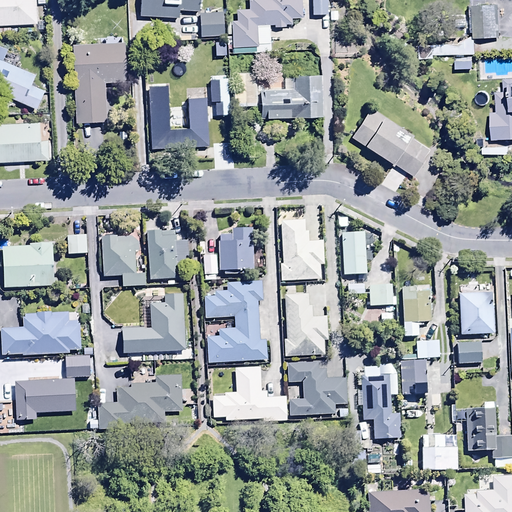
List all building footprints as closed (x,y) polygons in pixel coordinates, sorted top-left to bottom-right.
[(0,0),(0,27),(36,27),(35,0),(0,0)] [(140,0),(140,18),(178,20),(178,13),(198,13),(198,0),(140,0)] [(232,23),(233,49),(258,48),(258,47),(269,46),(268,27),(273,27),(273,30),(285,29),(285,28),(289,28),(289,20),(302,20),(301,0),(248,0),(249,12),(236,12),(236,23),(232,23)] [(327,17),(326,0),(311,0),(312,18),(327,17)] [(497,41),(496,7),(469,8),(470,42),(497,41)] [(199,14),(200,39),(222,38),(221,13),(199,14)] [(124,44),(71,46),(74,125),(106,124),(105,86),(126,86),(124,44)] [(29,88),(34,77),(2,63),(8,52),(0,48),(0,95),(36,112),(44,94),(29,88)] [(472,62),(454,62),(454,71),(472,71),(472,62)] [(255,67),(232,68),(233,108),(256,107),(255,67)] [(322,119),(321,78),(284,79),(284,91),(259,92),(259,121),(322,119)] [(511,80),(502,81),(502,93),(494,93),(495,114),(489,115),(490,143),(511,142),(511,80)] [(226,81),(209,82),(210,103),(214,103),(215,117),(228,117),(226,81)] [(183,92),(183,84),(156,85),(158,136),(210,134),(208,96),(204,97),(204,91),(183,92)] [(369,109),(350,138),(412,180),(431,151),(369,109)] [(0,164),(48,162),(47,144),(38,144),(37,124),(0,125),(0,164)] [(279,266),(280,282),(320,281),(320,268),(324,268),(323,242),(309,243),(308,233),(305,233),(304,222),(280,223),(282,266),(279,266)] [(253,272),(252,231),(230,231),(230,238),(219,238),(219,244),(219,272),(253,272)] [(174,233),(146,234),(149,282),(178,280),(177,268),(188,267),(186,242),(175,243),(174,233)] [(355,277),(365,276),(363,233),(340,235),(343,278),(355,277)] [(86,255),(85,237),(67,238),(67,256),(86,255)] [(137,237),(101,239),(103,279),(121,278),(121,289),(145,288),(144,276),(135,276),(134,254),(138,254),(137,237)] [(27,249),(2,249),(2,290),(53,289),(52,246),(26,246),(27,249)] [(216,258),(203,258),(204,276),(217,275),(216,258)] [(365,276),(355,277),(356,286),(359,286),(360,301),(368,301),(368,308),(390,307),(389,288),(369,289),(368,276),(365,276)] [(206,339),(207,364),(266,362),(265,342),(258,342),(257,303),(261,303),(260,283),(225,284),(225,292),(214,292),(214,298),(203,298),(204,320),(233,319),(234,330),(218,330),(218,339),(206,339)] [(429,287),(401,288),(403,339),(418,338),(417,326),(430,325),(429,287)] [(491,294),(458,296),(461,336),(493,334),(491,294)] [(307,296),(284,297),(285,341),(283,341),(284,359),(322,357),(322,343),(327,343),(326,317),(311,318),(311,309),(308,309),(307,296)] [(184,354),(181,297),(164,298),(164,305),(149,306),(150,328),(122,329),(123,356),(184,354)] [(0,330),(0,344),(1,357),(21,356),(21,358),(69,356),(69,352),(80,351),(79,322),(68,323),(68,314),(21,316),(21,330),(0,330)] [(391,316),(380,315),(380,326),(391,326),(391,316)] [(437,343),(415,343),(415,360),(437,360),(437,343)] [(479,345),(456,346),(456,365),(480,365),(479,345)] [(70,363),(56,363),(56,375),(70,375),(70,363)] [(317,364),(287,366),(288,385),(300,385),(301,401),(287,402),(288,418),(334,416),(334,406),(346,406),(345,381),(325,382),(324,371),(317,371),(317,364)] [(425,364),(399,364),(400,399),(426,398),(425,364)] [(378,369),(361,370),(362,421),(372,421),(373,440),(398,439),(397,414),(390,415),(389,378),(378,378),(378,369)] [(259,370),(234,371),(235,395),(211,396),(212,420),(224,419),(224,422),(262,421),(262,425),(285,424),(284,398),(266,399),(266,392),(260,392),(259,370)] [(98,406),(98,431),(122,430),(121,423),(165,422),(164,413),(181,413),(180,377),(154,377),(154,385),(130,386),(130,390),(115,390),(115,405),(98,406)] [(73,380),(13,384),(15,424),(35,422),(35,417),(75,415),(73,380)] [(494,411),(464,412),(466,454),(490,453),(491,461),(493,461),(493,469),(511,468),(511,437),(495,438),(494,411)] [(348,454),(350,454),(351,475),(379,475),(379,467),(365,467),(365,453),(360,453),(360,433),(347,434),(348,454)] [(420,450),(420,472),(456,472),(456,449),(439,449),(439,443),(426,443),(426,450),(420,450)] [(477,496),(464,497),(464,511),(511,511),(511,477),(493,478),(494,493),(477,494),(477,496)] [(428,493),(366,495),(366,511),(427,511),(427,504),(435,503),(434,498),(428,498),(428,493)]
